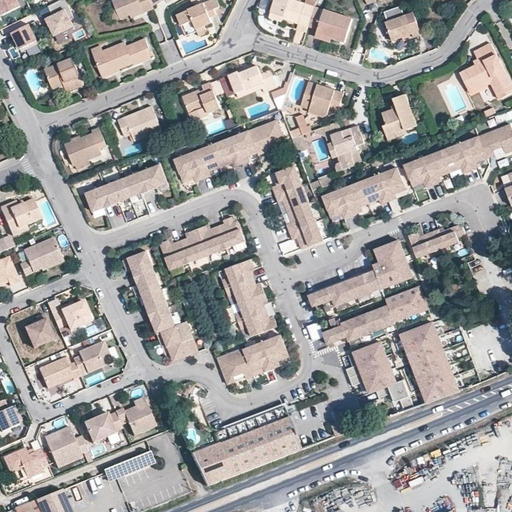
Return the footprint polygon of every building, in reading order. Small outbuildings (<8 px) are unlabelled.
[(20,6),(16,0),(0,0),(0,7),(3,14),(20,6)] [(65,0),(63,0),(50,7),(55,17),(49,20),(57,36),(75,27),(71,19),(74,17),(65,0)] [(112,0),(115,6),(119,16),(119,17),(130,13),(141,8),(143,10),(153,7),(152,4),(150,0),(112,0)] [(213,21),(211,15),(217,13),(217,11),(215,7),(221,5),(218,0),(208,0),(178,13),(182,24),(194,19),(198,29),(199,31),(207,28),(205,24),(213,21)] [(308,26),(315,6),(297,0),(275,0),(270,17),(282,21),(283,18),(298,23),(308,26)] [(422,34),(417,19),(414,12),(405,16),(401,5),(385,11),(388,21),(386,22),(393,40),(403,37),(413,34),(414,37),(422,34)] [(114,18),(119,16),(115,6),(110,8),(114,18)] [(352,18),(324,9),(316,32),(332,38),(344,42),(352,18)] [(182,24),(186,34),(198,29),(194,19),(182,24)] [(306,32),(308,26),(298,23),(297,26),(297,29),(306,32)] [(30,26),(14,34),(23,53),(39,45),(30,26)] [(331,41),(332,38),(316,32),(315,36),(331,41)] [(145,40),(126,48),(124,43),(103,52),(93,56),(101,75),(118,68),(119,70),(133,64),(133,66),(151,59),(148,49),(149,49),(145,40)] [(460,72),(469,89),(489,78),(499,97),(511,91),(511,83),(501,63),(491,41),(475,49),(479,58),(481,62),(477,64),(460,72)] [(92,51),(93,56),(103,52),(101,47),(92,51)] [(51,86),(63,81),(65,85),(68,92),(86,86),(83,79),(74,59),(45,70),(51,86)] [(230,74),(238,93),(262,84),(263,88),(265,91),(279,86),(278,85),(272,70),(262,74),(258,65),(249,69),(240,72),(239,70),(230,74)] [(119,70),(118,68),(101,75),(103,79),(119,72),(119,71),(119,70)] [(470,91),(487,83),(496,99),(499,97),(489,78),(469,89),(470,91)] [(51,86),(53,90),(65,85),(63,81),(51,86)] [(207,93),(202,95),(201,90),(184,97),(191,114),(207,108),(209,112),(222,107),(212,81),(204,85),(205,89),(207,93)] [(324,87),(323,90),(317,88),(319,85),(309,81),(300,105),(308,108),(307,111),(321,116),(327,115),(328,112),(330,108),(333,109),(338,111),(344,93),(324,87)] [(263,88),(262,84),(238,93),(240,97),(250,93),(263,88)] [(273,92),(275,98),(287,93),(284,88),(273,92)] [(393,100),(397,109),(382,114),(387,126),(384,126),(387,136),(397,133),(398,134),(407,130),(418,127),(406,95),(393,100)] [(142,110),(144,113),(126,120),(125,117),(117,120),(124,136),(130,134),(133,140),(161,129),(157,119),(152,106),(142,110)] [(125,117),(126,120),(144,113),(142,110),(125,117)] [(303,112),(296,115),(303,133),(310,130),(303,112)] [(278,119),(250,130),(259,152),(259,154),(280,146),(277,139),(284,136),(278,119)] [(480,136),(488,158),(496,155),(494,150),(504,146),(507,153),(511,151),(511,125),(511,124),(480,136)] [(364,143),(358,125),(325,136),(327,143),(333,142),(338,156),(342,155),(343,160),(338,162),(336,164),(336,167),(337,169),(337,171),(361,163),(357,150),(356,146),(364,143)] [(74,165),(89,160),(101,155),(101,152),(100,149),(107,146),(99,128),(92,131),(93,133),(79,138),(65,144),(74,165)] [(231,137),(242,164),(249,161),(247,156),(259,152),(250,130),(231,137)] [(387,136),(389,142),(408,135),(407,130),(398,134),(397,133),(387,136)] [(284,136),(277,139),(280,146),(287,143),(284,136)] [(480,136),(461,143),(471,170),(479,167),(477,162),(488,158),(480,136)] [(231,137),(213,144),(221,166),(232,162),(234,167),(242,164),(231,137)] [(180,139),(162,145),(165,154),(183,147),(180,139)] [(332,158),(338,156),(333,142),(327,143),(332,158)] [(461,143),(442,150),(451,172),(462,168),(464,173),(471,170),(461,143)] [(213,144),(194,151),(204,178),(212,175),(210,170),(221,166),(213,144)] [(442,150),(424,157),(434,184),(442,181),(440,177),(451,172),(442,150)] [(194,151),(175,159),(184,180),(195,176),(197,181),(204,178),(194,151)] [(424,157),(405,164),(414,187),(425,182),(427,187),(434,184),(424,157)] [(161,164),(86,192),(94,211),(168,182),(161,164)] [(296,165),(277,172),(280,180),(281,183),(278,185),(274,187),(276,194),(303,184),(296,165)] [(398,167),(379,174),(390,201),(397,198),(395,193),(407,189),(398,167)] [(379,174),(361,181),(369,203),(380,199),(382,203),(390,201),(379,174)] [(327,175),(319,177),(322,187),(330,184),(327,175)] [(361,181),(342,189),(352,215),(360,212),(358,208),(369,203),(361,181)] [(303,184),(276,194),(279,201),(284,200),(288,211),(310,202),(303,184)] [(342,189),(323,196),(332,218),(343,213),(345,218),(352,215),(342,189)] [(42,218),(34,199),(19,206),(16,201),(1,208),(3,211),(14,236),(29,230),(27,225),(42,218)] [(310,202),(288,211),(292,222),(288,224),(291,231),(317,221),(310,202)] [(226,223),(219,225),(227,249),(243,243),(233,216),(224,219),(226,223)] [(317,221),(291,231),(294,239),(298,237),(302,248),(324,240),(317,221)] [(461,242),(459,238),(467,235),(462,223),(458,225),(445,230),(441,232),(440,229),(425,234),(420,236),(419,231),(409,235),(418,258),(427,254),(429,258),(452,249),(451,246),(461,242)] [(206,225),(198,228),(209,256),(227,249),(219,225),(208,229),(206,225)] [(191,236),(181,240),(190,263),(209,256),(198,228),(190,231),(191,236)] [(34,271),(41,268),(62,259),(53,237),(24,251),(28,261),(20,264),(25,276),(33,273),(34,271)] [(169,239),(161,242),(171,270),(190,263),(181,240),(171,244),(169,239)] [(176,325),(147,250),(129,257),(160,340),(165,338),(167,343),(171,355),(186,349),(187,352),(198,348),(187,320),(176,325)] [(0,285),(1,285),(1,282),(6,280),(8,283),(9,285),(19,281),(9,257),(0,261),(0,285)] [(255,265),(252,258),(227,268),(230,276),(223,278),(227,287),(254,277),(252,270),(251,267),(255,265)] [(41,268),(42,270),(63,261),(62,259),(41,268)] [(380,277),(382,285),(384,288),(417,276),(413,265),(380,277)] [(313,303),(328,297),(332,296),(333,296),(335,300),(335,303),(382,285),(380,277),(375,266),(308,292),(313,303)] [(424,296),(417,276),(384,288),(391,306),(410,299),(416,314),(427,346),(428,346),(441,341),(424,296)] [(254,277),(227,287),(229,295),(236,292),(240,302),(266,292),(263,285),(258,286),(257,284),(254,277)] [(266,292),(240,302),(243,311),(237,313),(239,321),(267,311),(265,304),(264,301),(268,299),(266,292)] [(92,320),(84,301),(53,315),(59,328),(68,324),(71,330),(92,320)] [(350,341),(397,323),(391,306),(390,303),(342,322),(341,317),(336,319),(337,321),(339,326),(334,328),(324,332),(328,344),(348,336),(350,341)] [(270,317),(267,311),(239,321),(242,328),(249,326),(253,336),(260,333),(278,326),(276,318),(271,320),(270,317)] [(37,321),(38,323),(33,326),(26,329),(34,348),(54,340),(44,315),(36,318),(37,321)] [(310,325),(314,349),(325,347),(320,323),(310,325)] [(71,330),(68,324),(59,328),(62,336),(72,332),(71,330)] [(282,334),(263,341),(273,368),(281,365),(279,361),(290,356),(282,334)] [(113,362),(104,341),(78,352),(80,356),(73,359),(75,363),(79,373),(81,376),(88,374),(113,362)] [(273,368),(263,341),(244,348),(253,371),(264,367),(266,371),(273,368)] [(255,375),(253,371),(244,348),(244,347),(218,357),(228,384),(236,381),(234,376),(244,372),(247,378),(255,375)] [(186,349),(171,355),(174,361),(199,351),(198,348),(187,352),(186,349)] [(393,416),(399,414),(460,391),(445,353),(418,362),(413,350),(373,363),(385,397),(393,416)] [(68,366),(64,359),(39,370),(48,389),(73,378),(73,379),(81,376),(79,373),(75,363),(68,366)] [(357,366),(347,370),(354,387),(363,383),(357,366)] [(145,397),(134,402),(136,406),(137,409),(148,405),(145,397)] [(385,397),(379,399),(388,418),(393,416),(385,397)] [(107,398),(101,401),(106,412),(112,408),(107,398)] [(4,399),(0,400),(0,427),(2,431),(19,424),(11,406),(8,407),(4,399)] [(121,425),(128,422),(134,436),(157,426),(148,405),(137,409),(134,411),(132,408),(124,412),(123,408),(115,411),(121,425)] [(297,437),(324,429),(317,405),(290,413),(297,437)] [(109,414),(108,412),(85,422),(94,442),(117,432),(116,430),(122,428),(121,425),(115,411),(109,414)] [(294,429),(287,417),(250,431),(192,454),(208,486),(263,465),(302,450),(294,429)] [(352,419),(343,423),(347,434),(356,430),(352,419)] [(343,423),(333,427),(336,437),(347,434),(343,423)] [(69,427),(57,432),(59,437),(46,442),(54,460),(57,468),(82,457),(81,453),(88,451),(81,436),(74,439),(69,427)] [(59,437),(57,432),(44,437),(46,442),(59,437)] [(41,448),(33,452),(27,454),(26,451),(24,447),(3,457),(10,472),(22,467),(27,478),(42,471),(40,468),(47,465),(41,448)] [(125,475),(156,463),(152,452),(120,464),(125,475)] [(125,475),(120,464),(114,467),(118,478),(125,475)] [(10,472),(15,483),(27,478),(22,467),(10,472)] [(118,478),(114,467),(105,471),(109,481),(118,478)] [(127,508),(120,486),(139,487),(142,486),(155,486),(149,469),(103,485),(100,476),(75,484),(79,496),(79,500),(89,500),(89,506),(90,511),(138,511),(155,506),(153,499),(127,508)] [(37,500),(41,511),(72,511),(62,490),(37,500)] [(41,511),(37,500),(16,508),(17,511),(41,511)]
